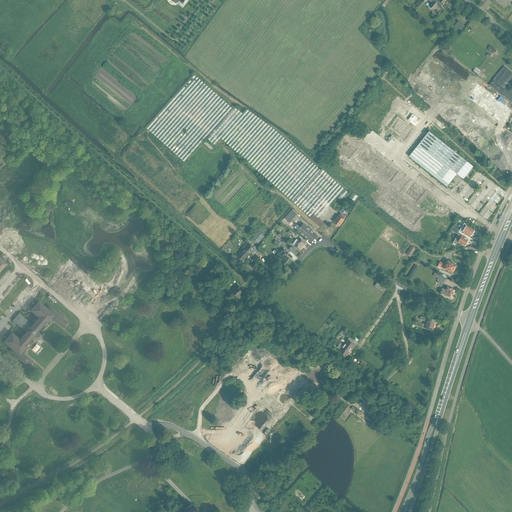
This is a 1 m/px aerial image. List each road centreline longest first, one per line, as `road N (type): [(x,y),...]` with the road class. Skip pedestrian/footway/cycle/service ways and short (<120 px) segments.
road 1 (residential): [(457,317),(327,244),(312,247),(264,294)]
road 2 (unclassified): [(0,504),(133,420)]
road 3 (track): [(409,302),(396,292),(407,356),(370,402)]
